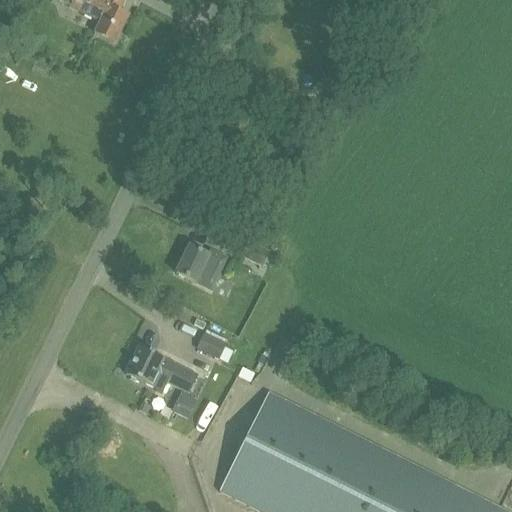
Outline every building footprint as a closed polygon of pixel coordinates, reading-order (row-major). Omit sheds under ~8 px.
[(94,34),(114,44),(128,16),(119,12),(125,0),(54,0),(70,8),(99,23),(94,34)] [(256,166),(284,183),(302,151),(293,146),(301,133),(284,123),(276,136),(274,135),(256,166)] [(241,258),(263,269),(271,252),(249,241),(241,258)] [(174,275),(211,292),(222,270),(227,260),(212,252),(210,257),(188,246),(174,275)] [(195,350),(218,361),(226,345),(203,334),(195,350)] [(160,381),(189,395),(198,376),(139,347),(126,375),(156,389),(160,381)] [(250,384),(254,375),(243,370),(238,378),(250,384)] [(507,511),(268,393),(219,493),(256,511),(507,511)] [(181,395),(172,413),(187,421),(196,403),(181,395)]
